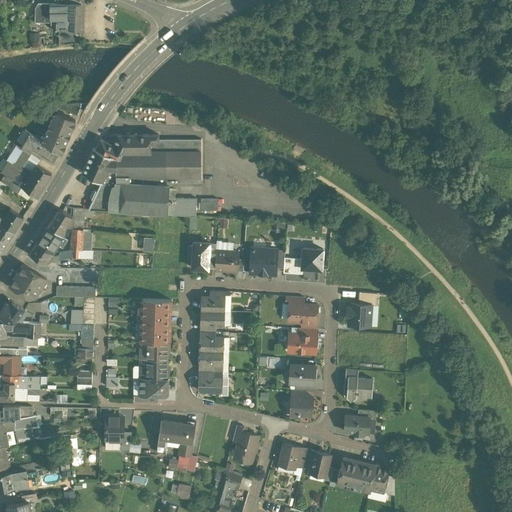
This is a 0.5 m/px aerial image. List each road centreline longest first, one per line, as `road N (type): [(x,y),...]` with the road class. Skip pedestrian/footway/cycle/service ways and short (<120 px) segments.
road 1 (residential): [(183,404),(186,283),(331,295),(327,438)]
road 2 (track): [(255,158),(264,152),(307,169),(408,242),(511,368)]
road 3 (secondary): [(0,272),(104,108)]
